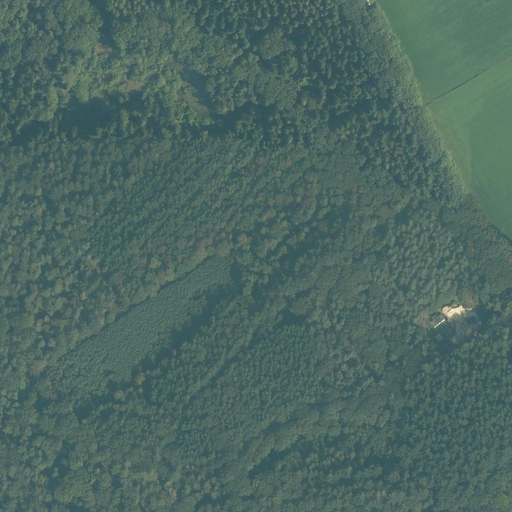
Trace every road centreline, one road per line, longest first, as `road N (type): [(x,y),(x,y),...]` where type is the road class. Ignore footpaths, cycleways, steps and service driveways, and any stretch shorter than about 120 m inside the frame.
road 1 (track): [(243,511),(229,473),(253,443),(287,424),(347,418),(392,394),(463,511)]
road 2 (track): [(511,331),(392,394),(330,287),(315,242)]
road 3 (track): [(480,232),(366,0)]
road 4 (track): [(359,0),(245,63)]
